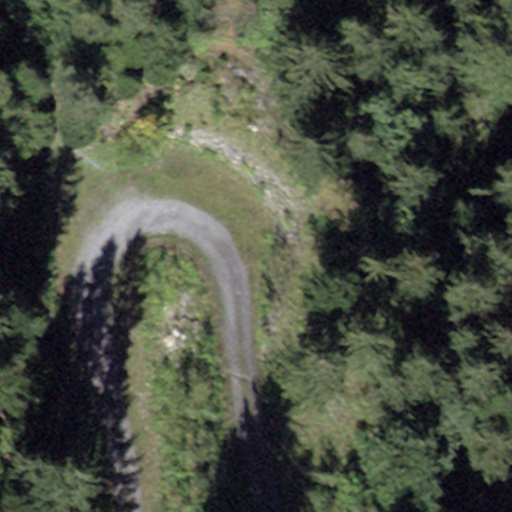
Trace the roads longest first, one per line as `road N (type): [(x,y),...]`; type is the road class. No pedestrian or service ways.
road 1 (track): [(109,242),(143,215),(179,215),(203,226),(228,253),(243,378),(272,511)]
road 2 (track): [(127,511),(120,434),(90,300),(109,242)]
